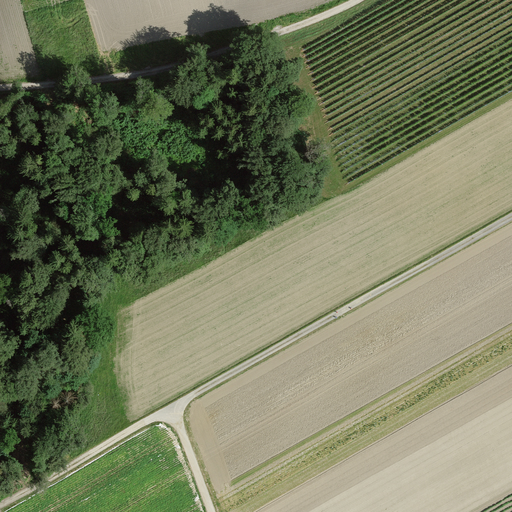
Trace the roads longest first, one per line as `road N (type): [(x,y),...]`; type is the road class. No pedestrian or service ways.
road 1 (track): [(511,215),(0,505)]
road 2 (track): [(353,0),(176,65),(0,86)]
